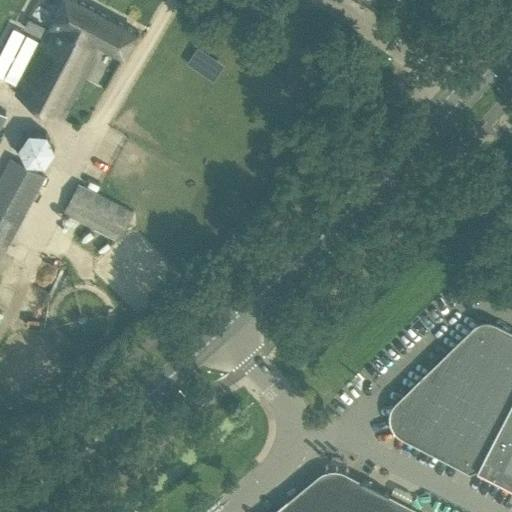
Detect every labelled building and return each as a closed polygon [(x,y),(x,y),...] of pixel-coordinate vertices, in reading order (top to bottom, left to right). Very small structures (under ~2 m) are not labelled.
[(138,33),(76,0),(64,0),(16,95),(62,119),(104,44),(126,56),(138,33)] [(319,90),(302,73),(287,88),(304,105),(319,90)] [(0,127),(8,112),(0,108),(0,127)] [(0,261),(46,175),(10,156),(0,175),(0,261)] [(120,240),(134,212),(79,184),(65,212),(120,240)] [(511,485),(511,337),(494,328),(489,326),(480,328),(476,332),(402,404),(399,407),(397,411),(396,415),(397,420),(398,424),(401,428),(405,431),(467,462),(470,471),(478,468),(511,485)] [(419,511),(418,509),(410,511),(344,477),(340,476),(335,475),(331,475),(326,477),(322,479),(283,511),(419,511)]
